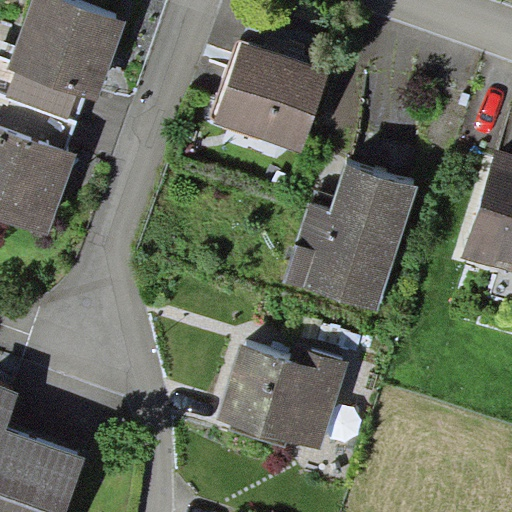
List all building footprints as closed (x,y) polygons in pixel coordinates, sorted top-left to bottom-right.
[(116,16),(69,0),(23,0),(0,69),(0,74),(86,103),(116,16)] [(321,68),(235,40),(206,128),(292,156),(321,68)] [(67,160),(0,135),(0,220),(39,235),(67,160)] [(511,159),(494,153),(459,257),(511,275),(511,159)] [(306,301),(378,323),(422,186),(351,163),(306,301)] [(338,378),(234,348),(214,416),(318,446),(338,378)] [(0,435),(0,511),(65,511),(82,464),(0,435)]
